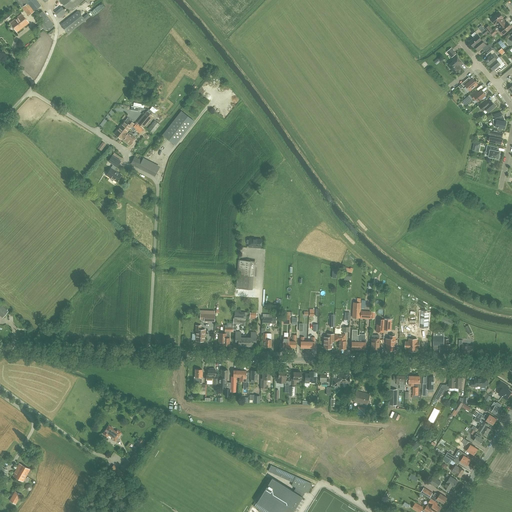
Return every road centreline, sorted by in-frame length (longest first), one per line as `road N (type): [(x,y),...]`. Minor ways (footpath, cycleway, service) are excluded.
road 1 (track): [(187,0),(378,243),(437,286),(511,314)]
road 2 (residential): [(511,371),(494,364),(165,355)]
road 3 (unclassified): [(147,354),(157,180)]
road 4 (unclassified): [(147,354),(0,349)]
